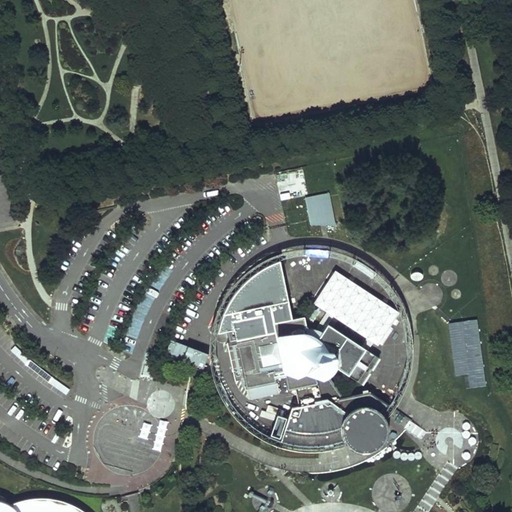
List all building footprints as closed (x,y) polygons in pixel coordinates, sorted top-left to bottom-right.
[(329,193),(305,197),(311,225),(336,226),(329,193)] [(289,301),(281,259),(273,263),(265,267),(258,271),(253,275),(247,279),(242,284),(235,293),(229,301),(224,313),(221,326),(219,333),(227,331),(229,341),(227,342),(235,381),(244,380),(248,400),(279,393),(275,373),(284,372),(288,391),(295,389),(298,407),(292,408),(281,441),(303,445),(323,445),(330,443),(344,440),(347,445),(350,448),(354,451),(360,453),(366,454),(372,453),(377,450),(383,446),(387,440),(389,433),(388,425),(386,419),(382,414),(386,409),(388,405),(389,404),(370,392),(343,397),(327,374),(335,367),(362,384),(379,358),(328,324),(323,333),(316,329),(307,329),(305,317),(293,320),(274,323),(271,305),(289,301)] [(401,312),(336,269),(313,303),(379,346),(401,312)] [(293,320),(289,301),(271,305),(274,323),(293,320)] [(468,374),(470,388),(484,386),(476,320),(462,322),(468,374)] [(455,375),(468,374),(462,322),(448,324),(455,375)] [(67,395),(70,390),(45,373),(24,354),(5,334),(0,338),(0,339),(20,360),(42,378),(67,395)] [(202,370),(207,355),(168,343),(164,359),(202,370)] [(286,418),(277,415),(271,435),(280,438),(286,418)] [(390,477),(380,481),(382,488),(374,491),(380,506),(398,500),(390,477)] [(252,490),(245,499),(262,511),(264,511),(270,505),(252,490)] [(85,511),(80,508),(73,505),(67,502),(60,500),(55,499),(49,498),(42,497),(33,498),(25,499),(19,501),(10,504),(5,501),(0,499),(0,511),(85,511)]
